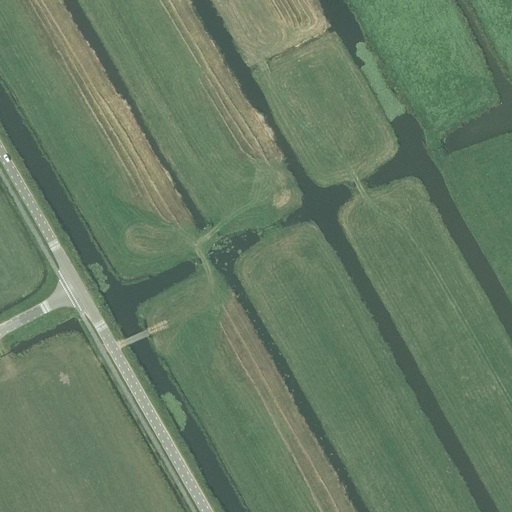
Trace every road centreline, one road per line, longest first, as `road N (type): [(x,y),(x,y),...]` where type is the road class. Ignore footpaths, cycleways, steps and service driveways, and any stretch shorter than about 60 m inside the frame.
road 1 (tertiary): [(206,511),(80,290)]
road 2 (tertiary): [(80,290),(0,150)]
